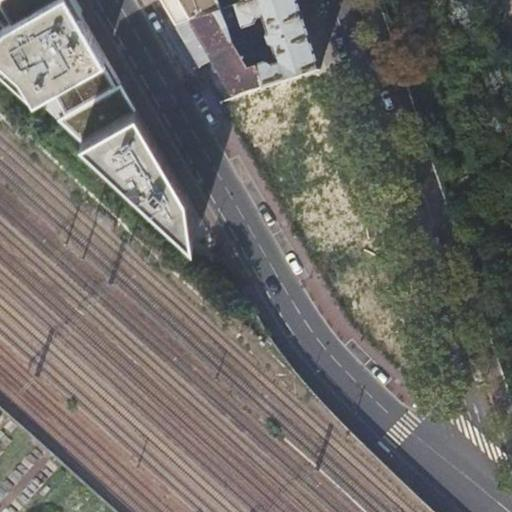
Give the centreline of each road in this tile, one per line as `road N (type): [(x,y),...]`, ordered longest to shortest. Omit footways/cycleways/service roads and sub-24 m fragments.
road 1 (secondary): [(116,0),(314,340),(494,511)]
road 2 (residential): [(332,0),(501,511)]
